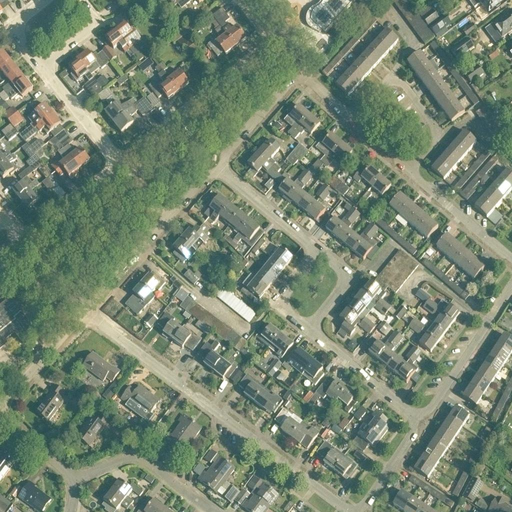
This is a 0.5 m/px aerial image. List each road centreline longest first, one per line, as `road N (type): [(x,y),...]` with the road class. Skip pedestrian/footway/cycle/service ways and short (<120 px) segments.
road 1 (residential): [(354,511),(84,312)]
road 2 (residential): [(119,162),(276,40),(246,0)]
road 3 (residential): [(84,312),(32,244),(119,162)]
road 4 (residential): [(408,171),(438,136),(402,85),(385,84),(352,119)]
road 5 (residential): [(416,417),(430,409),(511,287)]
road 6 (residential): [(212,511),(137,457),(76,482)]
road 7 (residential): [(416,417),(309,329)]
road 8 (residential): [(511,260),(408,171)]
road 9 (residential): [(217,171),(302,70)]
road 10 (residential): [(319,252),(217,171)]
road 11 (residential): [(0,411),(84,312)]
road 12 (residential): [(119,162),(42,66)]
